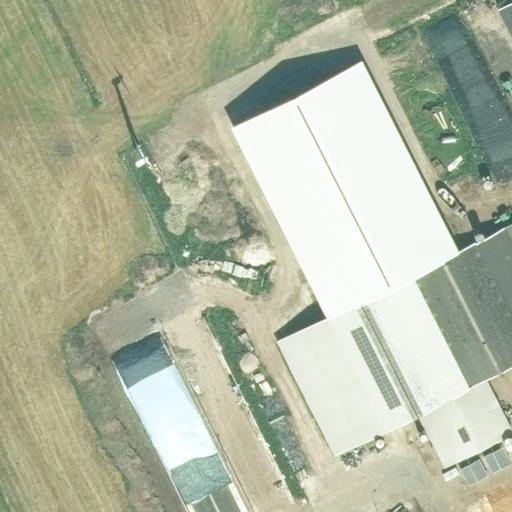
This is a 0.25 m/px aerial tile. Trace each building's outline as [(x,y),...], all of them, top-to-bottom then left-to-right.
[(511,0),(504,0),(496,5),(511,36),(511,0)] [(494,82),(511,73),(511,59),(485,3),(461,14),(494,82)] [(476,102),(486,97),(450,21),(421,35),(456,110),(460,109),(490,172),(511,161),(511,151),(491,107),(480,112),(476,102)] [(329,313),(280,339),(336,451),(416,411),(443,465),(511,430),(483,376),(511,362),(511,218),(501,224),(502,227),(452,250),(357,63),(234,125),(329,313)] [(237,317),(243,332),(263,324),(256,308),(237,317)] [(511,511),(511,453),(485,466),(504,511),(511,511)]
